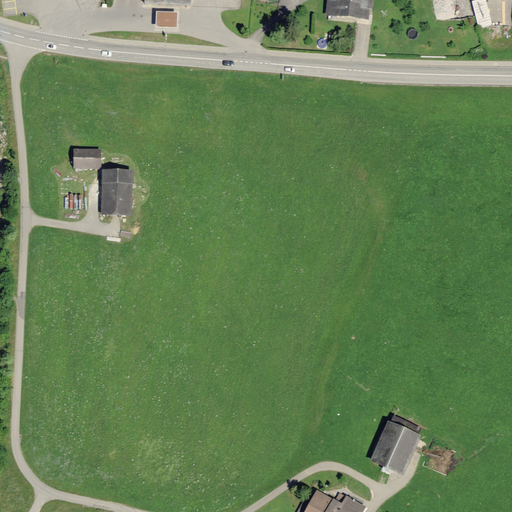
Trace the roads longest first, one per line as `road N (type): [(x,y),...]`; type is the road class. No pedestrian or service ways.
road 1 (unclassified): [(21,36),(16,94),(25,220),(16,449),(46,490),(128,511)]
road 2 (secondary): [(71,46),(511,75)]
